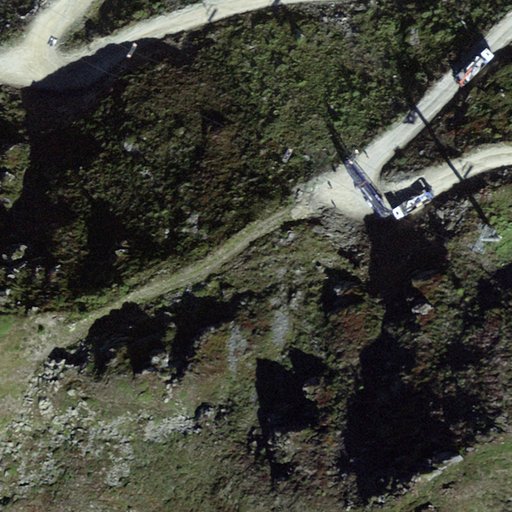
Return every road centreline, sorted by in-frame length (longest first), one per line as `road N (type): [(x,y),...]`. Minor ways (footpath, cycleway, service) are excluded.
road 1 (track): [(511,156),(382,202),(360,188),(369,160),(511,28)]
road 2 (track): [(255,0),(62,69),(46,62),(42,46),(49,24),(75,0)]
